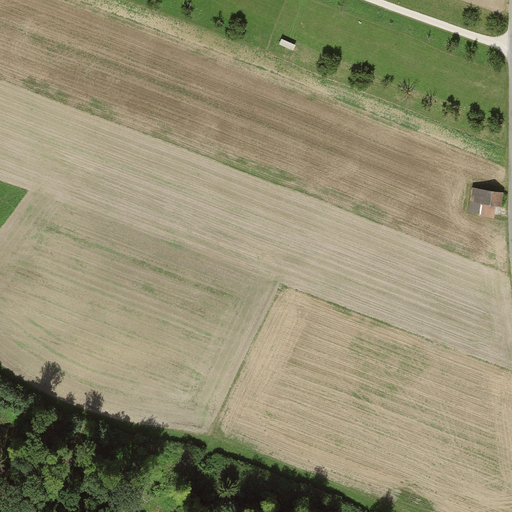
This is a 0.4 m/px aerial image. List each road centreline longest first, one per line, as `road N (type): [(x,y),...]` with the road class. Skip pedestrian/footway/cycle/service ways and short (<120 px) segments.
road 1 (unclassified): [(510,0),(511,240)]
road 2 (track): [(510,51),(372,0)]
